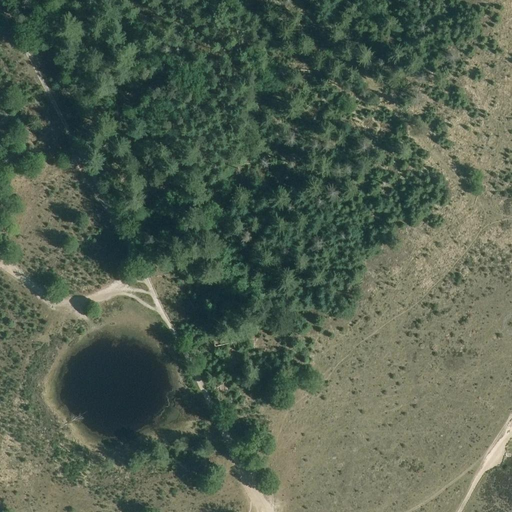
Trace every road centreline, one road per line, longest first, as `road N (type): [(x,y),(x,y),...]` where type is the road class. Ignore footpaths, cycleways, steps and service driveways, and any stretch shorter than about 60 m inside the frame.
road 1 (track): [(11,21),(153,296)]
road 2 (track): [(153,296),(263,511)]
road 3 (track): [(0,263),(54,303),(125,289),(153,296)]
